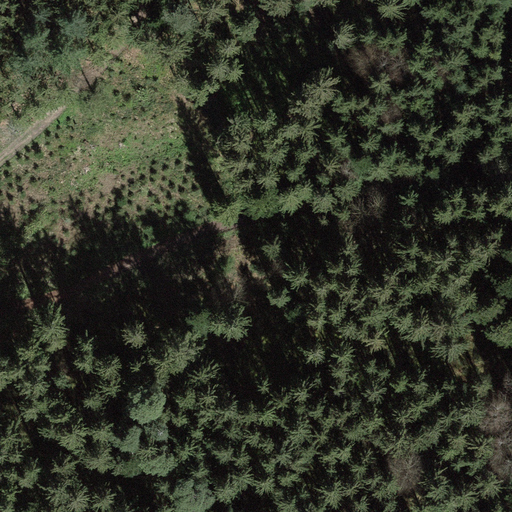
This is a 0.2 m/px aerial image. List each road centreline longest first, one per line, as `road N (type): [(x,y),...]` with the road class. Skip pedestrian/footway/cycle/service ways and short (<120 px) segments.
road 1 (track): [(0,311),(84,291),(341,197),(511,177)]
road 2 (track): [(145,0),(119,52),(0,159)]
